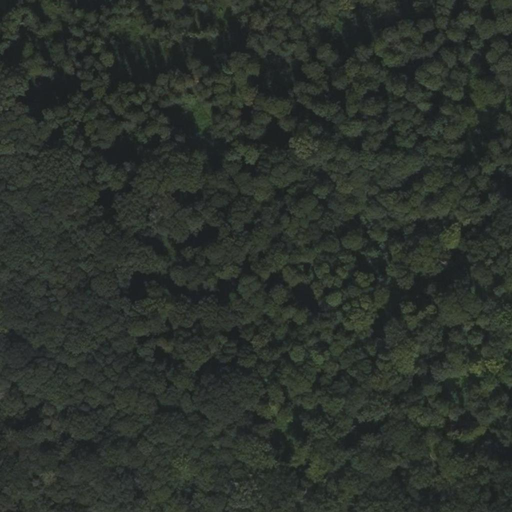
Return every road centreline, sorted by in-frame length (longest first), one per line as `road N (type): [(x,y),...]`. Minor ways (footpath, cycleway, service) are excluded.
road 1 (track): [(343,511),(305,507),(218,471),(174,476),(111,511)]
road 2 (track): [(27,511),(16,369),(0,345)]
